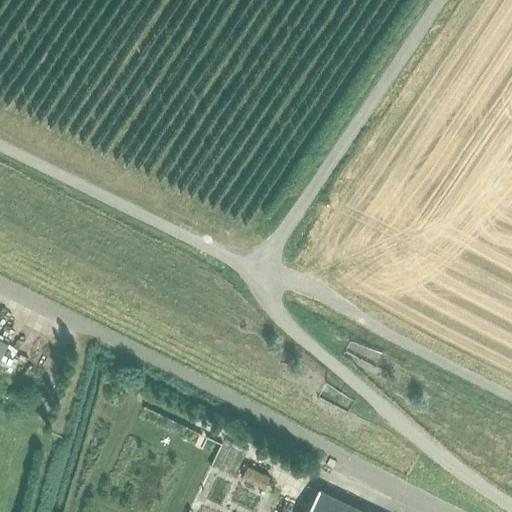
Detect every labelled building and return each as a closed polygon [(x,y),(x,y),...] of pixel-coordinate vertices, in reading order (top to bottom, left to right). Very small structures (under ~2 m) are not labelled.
[(0,322),(0,331),(18,334),(19,326),(0,322)] [(0,339),(0,365),(10,345),(0,339)] [(249,467),(243,479),(265,490),(271,478),(249,467)] [(291,503),(298,487),(280,479),(274,496),(291,503)] [(365,511),(322,491),(311,511),(365,511)] [(220,511),(245,511),(246,511),(225,498),(217,510),(220,511)]
